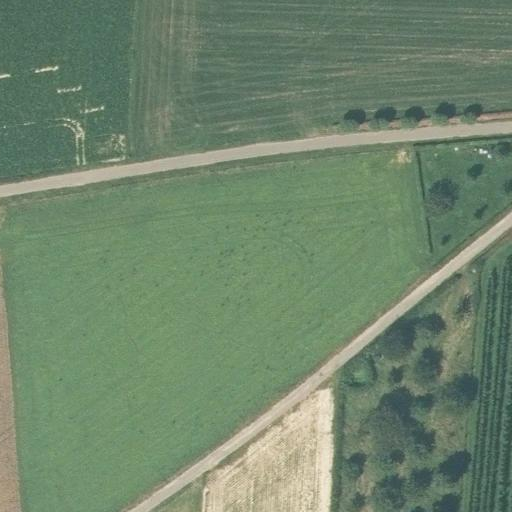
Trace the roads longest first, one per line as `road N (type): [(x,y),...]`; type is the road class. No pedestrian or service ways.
road 1 (track): [(0,193),(278,147),(511,127)]
road 2 (track): [(139,511),(511,219)]
